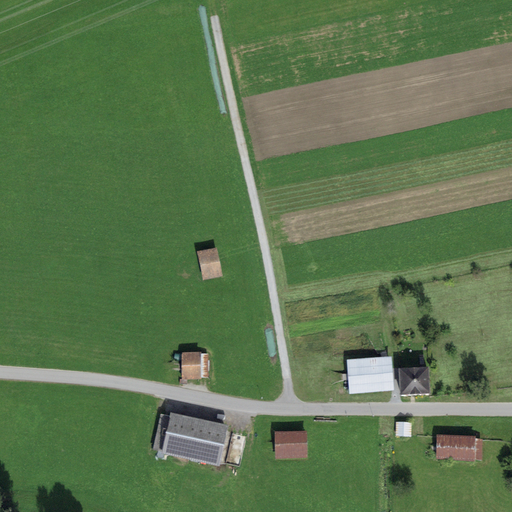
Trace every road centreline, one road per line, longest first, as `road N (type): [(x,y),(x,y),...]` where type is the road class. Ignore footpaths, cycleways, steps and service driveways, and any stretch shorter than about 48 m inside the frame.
road 1 (tertiary): [(0,372),(290,409),(511,409)]
road 2 (track): [(215,19),(290,409)]
